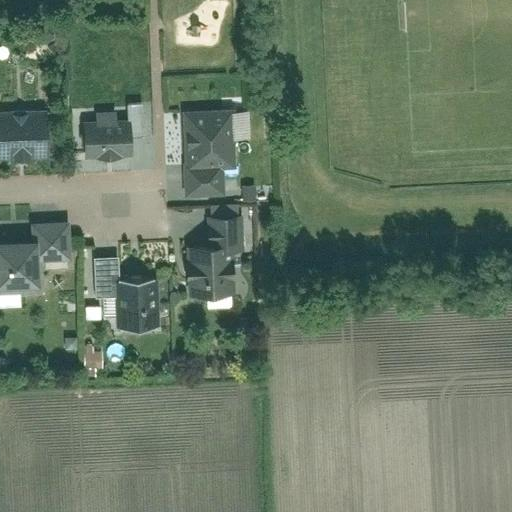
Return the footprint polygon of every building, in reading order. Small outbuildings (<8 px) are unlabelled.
[(37,32),(47,43),(56,35),(46,23),(37,32)] [(0,155),(49,154),(48,107),(0,108),(0,155)] [(228,165),(239,165),(238,107),(185,108),(186,166),(228,165)] [(87,118),(88,156),(134,155),(133,117),(87,118)] [(228,165),(186,166),(187,195),(228,194),(228,165)] [(244,183),(245,200),(259,200),(258,182),(244,183)] [(209,214),(210,245),(234,244),(245,244),(244,213),(209,214)] [(41,238),(41,257),(73,256),(72,219),(34,220),(34,238),(41,238)] [(0,284),(42,283),(41,257),(41,238),(34,238),(0,238),(0,284)] [(188,245),(189,294),(235,293),(234,244),(210,245),(188,245)] [(97,294),(119,293),(119,278),(118,254),(96,254),(97,294)] [(161,277),(119,278),(119,293),(120,325),(162,324),(161,277)] [(87,367),(104,366),(104,343),(87,343),(87,367)]
